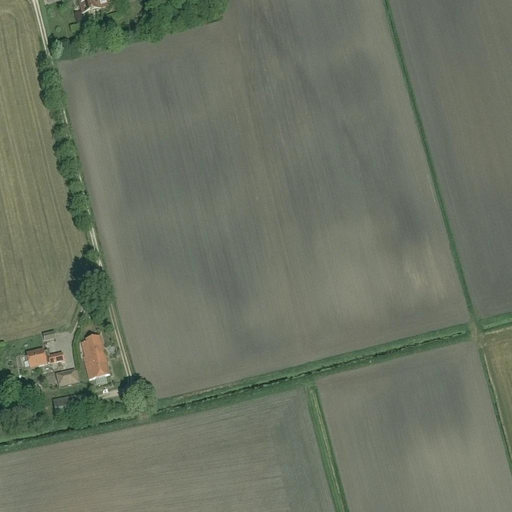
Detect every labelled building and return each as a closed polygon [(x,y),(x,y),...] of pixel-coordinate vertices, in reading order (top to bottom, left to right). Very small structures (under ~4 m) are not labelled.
[(78,0),(83,15),(100,10),(100,9),(109,6),(107,0),(78,0)] [(54,334),(43,337),(45,344),(56,341),(54,334)] [(86,341),(86,344),(82,345),(85,358),(83,358),(89,381),(110,376),(101,338),(86,341)] [(49,358),(48,354),(44,355),(43,351),(27,355),(30,369),(47,365),(47,364),(50,363),(50,365),(64,361),(63,354),(49,358)] [(64,373),(66,384),(73,382),(72,376),(76,375),(75,370),(64,373)] [(39,400),(47,399),(45,389),(38,390),(39,400)] [(92,394),(53,401),(57,421),(96,414),(92,394)]
